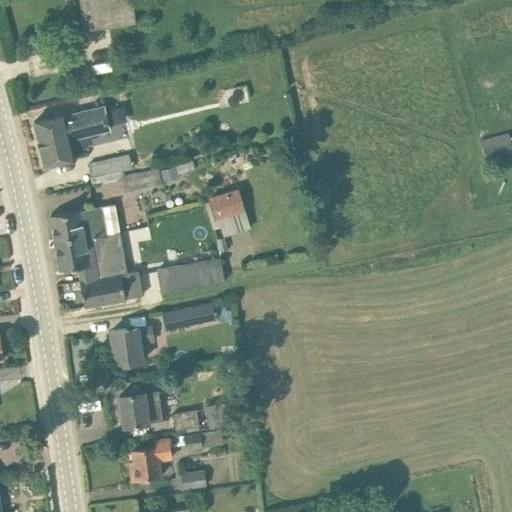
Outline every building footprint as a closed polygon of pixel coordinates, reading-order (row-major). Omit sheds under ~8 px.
[(80,0),(84,27),(104,24),(132,21),(128,0),(80,0)] [(44,164),(64,160),(76,157),(71,138),(110,129),(105,105),(65,115),(65,113),(34,121),(44,164)] [(508,133),(481,139),(486,156),(511,150),(511,149),(511,146),(511,147),(509,138),(508,133)] [(93,182),(125,174),(124,169),(133,167),(130,154),(89,163),(93,182)] [(125,174),(124,175),(127,191),(162,183),(161,177),(163,177),(164,181),(178,177),(177,173),(196,168),(193,160),(159,170),(159,168),(125,174)] [(211,201),(205,203),(213,229),(222,226),(225,236),(252,227),(239,187),(209,196),(211,201)] [(70,211),(50,214),(55,239),(84,234),(84,236),(94,235),(95,236),(105,235),(120,232),(115,203),(99,205),(70,211)] [(84,234),(55,239),(60,270),(78,266),(81,280),(80,280),(85,306),(104,303),(126,299),(126,297),(143,294),(139,271),(128,273),(120,232),(105,235),(95,236),(94,235),(84,236),(84,234)] [(225,281),(223,271),(221,258),(157,269),(161,292),(225,281)] [(199,305),(163,313),(166,328),(202,321),(199,305)] [(155,342),(154,339),(153,325),(138,327),(138,326),(111,330),(115,364),(143,360),(141,344),(155,342)] [(163,419),(160,401),(159,389),(144,392),(144,391),(140,391),(120,394),(124,425),(163,419)] [(197,408),(173,412),(176,429),(200,425),(197,408)] [(170,446),(186,443),(187,450),(223,445),(221,430),(184,435),(168,437),(155,439),(156,446),(132,450),(134,461),(129,462),(132,479),(152,476),(161,475),(159,459),(171,457),(170,446)] [(185,488),(208,484),(206,469),(182,473),(185,488)]
